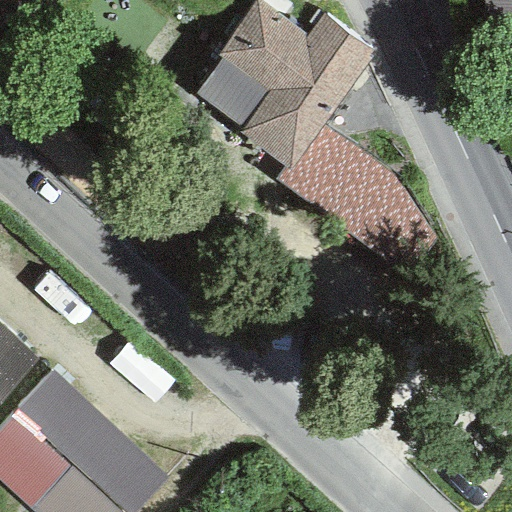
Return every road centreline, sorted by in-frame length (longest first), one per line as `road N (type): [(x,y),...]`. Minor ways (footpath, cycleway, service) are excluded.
road 1 (tertiary): [(0,167),(385,511)]
road 2 (tertiary): [(374,0),(511,292)]
road 3 (unknown): [(232,375),(136,511)]
